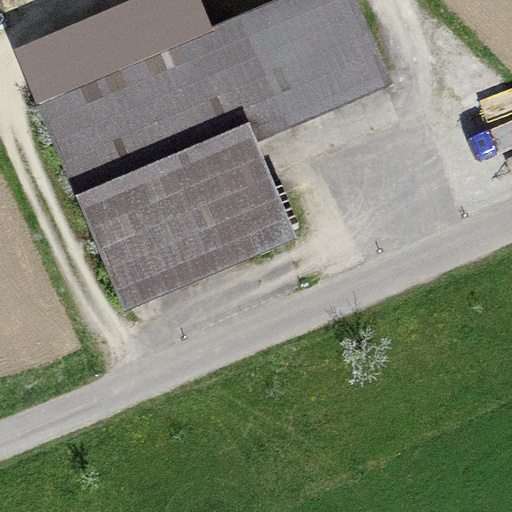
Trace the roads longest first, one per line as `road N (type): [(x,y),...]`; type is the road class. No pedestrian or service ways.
road 1 (unclassified): [(0,451),(511,233)]
road 2 (track): [(126,398),(12,126),(16,95),(34,63),(76,26),(130,0)]
road 3 (track): [(372,0),(437,203),(462,254)]
